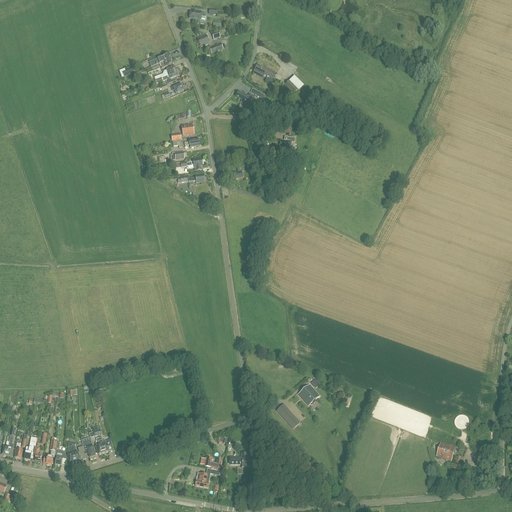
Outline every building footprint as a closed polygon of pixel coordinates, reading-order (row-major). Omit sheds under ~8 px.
[(190,19),(200,20),(200,21),(204,22),(206,20),(206,17),(205,17),(205,14),(201,14),(201,13),(197,12),(197,13),(190,12),(190,13),(189,14),(189,16),(190,17),(190,19)] [(224,29),(218,31),(211,33),(214,41),(220,38),(227,36),(224,29)] [(197,38),(201,48),(209,44),(207,38),(209,37),(207,34),(197,38)] [(223,49),(221,43),(209,48),(211,54),(223,49)] [(160,64),(171,59),(169,55),(157,59),(158,60),(153,62),(153,61),(149,62),(151,67),(155,66),(160,64)] [(171,59),(160,64),(162,69),(173,65),(171,59)] [(262,79),(264,75),(274,79),(277,74),(267,69),(267,70),(257,65),(253,74),(262,79)] [(133,68),(125,71),(122,72),(124,77),(135,73),(133,68)] [(154,78),(155,80),(176,72),(174,68),(167,70),(167,71),(164,72),(162,75),(154,78)] [(178,77),(176,72),(155,80),(155,81),(156,84),(162,81),(170,78),(170,80),(178,77)] [(284,86),(293,94),(297,90),(289,81),(284,86)] [(176,86),(171,88),(172,91),(174,90),(176,94),(184,91),(181,85),(177,87),(176,86)] [(249,94),(248,97),(239,92),(236,97),(242,100),(241,103),(249,107),(254,97),(249,94)] [(192,125),(181,126),(183,136),(194,135),(192,125)] [(171,135),(172,142),(181,141),(180,134),(171,135)] [(295,138),(288,137),(287,142),(281,141),(279,153),(290,154),(292,143),(294,143),(295,138)] [(189,146),(189,148),(190,149),(195,148),(194,147),(199,146),(198,139),(189,141),(189,143),(184,144),(185,146),(189,146)] [(172,156),(171,156),(171,161),(184,159),(183,152),(172,154),(172,156)] [(181,168),(187,167),(195,166),(196,171),(201,170),(201,167),(202,167),(201,159),(193,160),(193,162),(187,163),(187,162),(181,163),(181,168)] [(238,172),(228,173),(229,180),(243,178),(242,172),(243,172),(242,166),(237,167),(238,172)] [(204,175),(195,176),(196,178),(188,179),(188,182),(193,182),(196,181),(196,184),(205,182),(204,175)] [(277,181),(276,187),(285,189),(286,182),(277,181)] [(308,406),(310,405),(311,406),(315,402),(314,401),(319,397),(309,386),(298,395),(308,406)] [(283,404),(276,411),(281,417),(289,411),(283,404)] [(295,418),(288,425),(293,430),(300,423),(295,418)] [(90,438),(95,437),(98,436),(97,431),(98,431),(97,428),(93,429),(94,432),(89,434),(90,438)] [(10,437),(11,435),(8,435),(6,448),(3,447),(2,455),(4,456),(4,457),(7,457),(10,437)] [(31,454),(34,454),(36,444),(36,442),(37,439),(31,438),(29,448),(27,448),(24,460),(25,460),(27,461),(27,460),(30,461),(31,454)] [(102,438),(99,439),(103,453),(105,452),(105,453),(108,452),(109,451),(108,451),(113,449),(110,440),(105,441),(105,440),(103,441),(102,438)] [(96,439),(97,442),(95,443),(96,446),(96,447),(98,455),(99,454),(99,455),(102,454),(103,453),(99,439),(96,439)] [(50,466),(51,465),(52,465),(53,458),(54,459),(56,451),(56,442),(56,441),(51,440),(50,449),(52,451),(51,456),(47,456),(46,464),(47,464),(47,465),(50,466)] [(83,443),(84,446),(85,452),(88,451),(90,458),(95,456),(91,441),(83,443)] [(59,442),(56,442),(56,451),(54,459),(56,459),(55,465),(61,467),(63,459),(62,459),(62,457),(63,453),(58,452),(59,449),(58,449),(59,442)] [(86,459),(85,455),(84,452),(85,452),(84,446),(79,448),(78,448),(79,452),(76,453),(75,449),(75,448),(76,444),(72,443),(71,447),(71,450),(72,454),(75,462),(78,462),(78,461),(80,460),(80,461),(82,460),(86,459)] [(436,457),(452,462),(456,448),(441,443),(436,457)] [(21,459),(23,451),(20,450),(21,444),(16,444),(15,451),(16,451),(15,458),(21,459)] [(485,450),(477,449),(476,458),(484,459),(485,450)] [(242,468),(250,468),(250,467),(250,466),(254,466),(254,463),(255,463),(255,459),(254,459),(254,458),(246,459),(246,454),(245,454),(245,453),(242,453),(242,454),(241,454),(241,458),(230,458),(230,465),(242,465),(242,468)] [(455,457),(453,469),(461,470),(463,458),(455,457)] [(220,471),(221,466),(222,462),(216,461),(215,466),(212,465),(213,459),(205,458),(204,467),(212,468),(212,470),(220,471)] [(196,481),(195,486),(207,489),(209,483),(210,481),(209,480),(210,475),(219,477),(220,472),(207,470),(206,475),(199,474),(198,481),(196,481)]
